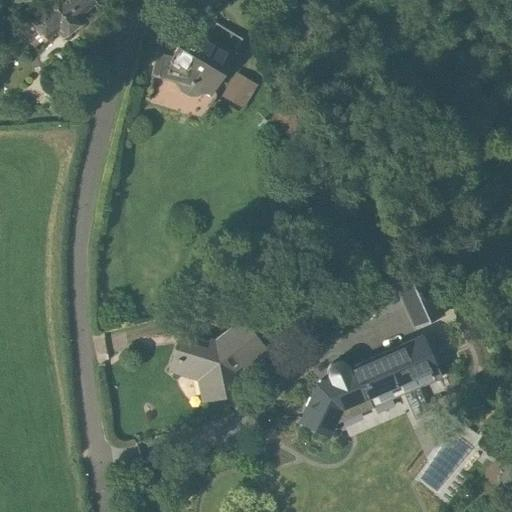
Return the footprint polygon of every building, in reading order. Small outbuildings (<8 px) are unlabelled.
[(35,26),(47,42),(59,33),(65,41),(85,25),(80,19),(97,5),(93,0),(66,0),(62,3),(59,0),(56,0),(43,11),(48,17),(35,26)] [(162,48),(156,77),(195,87),(214,98),(238,59),(192,31),(179,52),(162,48)] [(258,87),(237,74),(223,97),(244,110),(258,87)] [(414,331),(445,318),(427,277),(396,290),(414,331)] [(213,347),(182,338),(169,374),(199,384),(204,406),(238,402),(233,376),(243,368),(246,371),(268,354),(243,324),(213,347)] [(424,340),(350,372),(347,367),(341,364),(335,364),(330,365),(328,370),(326,375),(328,381),(318,385),(305,408),(297,405),(288,422),(331,439),(339,426),(442,382),(424,340)]
